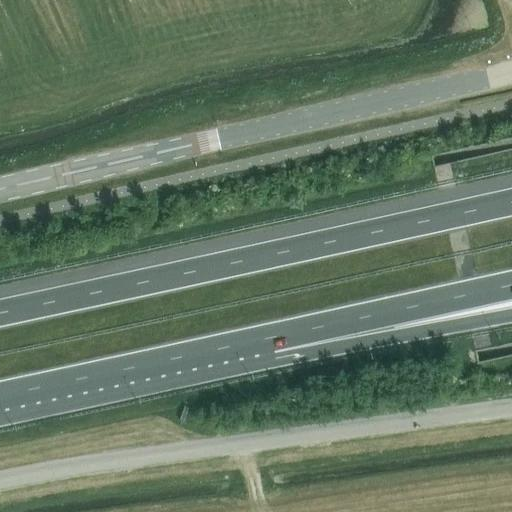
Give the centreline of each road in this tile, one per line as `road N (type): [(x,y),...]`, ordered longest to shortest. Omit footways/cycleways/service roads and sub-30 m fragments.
road 1 (tertiary): [(0,190),(511,70)]
road 2 (motorway): [(511,203),(0,313)]
road 3 (unclassified): [(0,480),(511,408)]
road 4 (motorway): [(153,364),(511,285)]
road 5 (motorway): [(153,364),(287,358),(511,316)]
road 6 (motorway): [(0,396),(153,364)]
